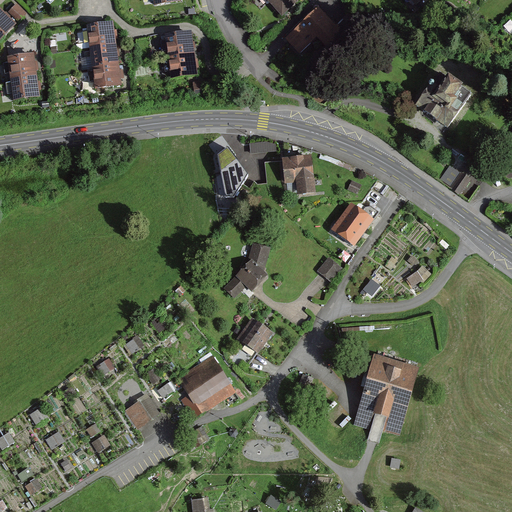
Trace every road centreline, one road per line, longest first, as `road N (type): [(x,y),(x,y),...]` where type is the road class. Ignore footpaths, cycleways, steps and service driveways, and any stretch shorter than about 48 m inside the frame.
road 1 (secondary): [(479,229),(352,146),(262,121),(186,120),(0,145)]
road 2 (residential): [(479,229),(425,297),(340,310),(317,326),(271,386)]
road 3 (unclassified): [(271,386),(107,469)]
